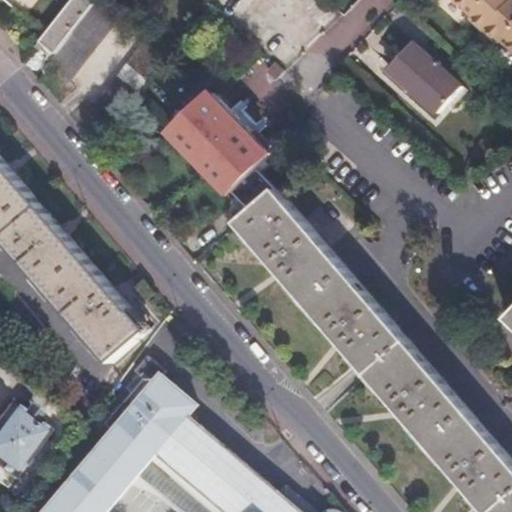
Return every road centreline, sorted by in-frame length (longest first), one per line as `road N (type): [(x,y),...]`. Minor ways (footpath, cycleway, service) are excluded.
road 1 (residential): [(0,70),(271,391),(308,419),(386,511)]
road 2 (residential): [(291,87),(379,0)]
